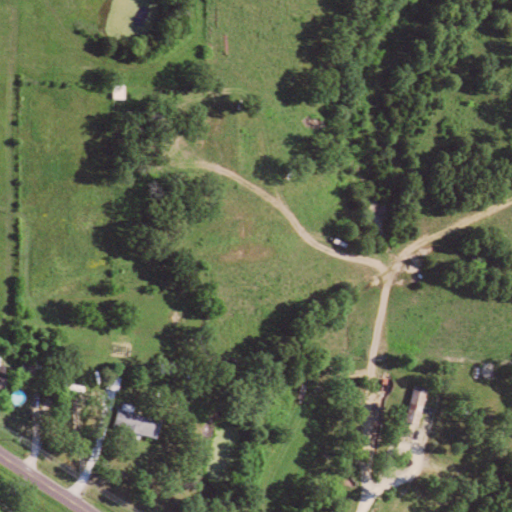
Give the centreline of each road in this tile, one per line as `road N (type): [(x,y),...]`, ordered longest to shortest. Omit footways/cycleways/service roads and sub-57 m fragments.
road 1 (residential): [(361,511),(386,376),(390,272),(423,241),(511,197)]
road 2 (residential): [(369,453),(416,450),(422,466),(364,499)]
